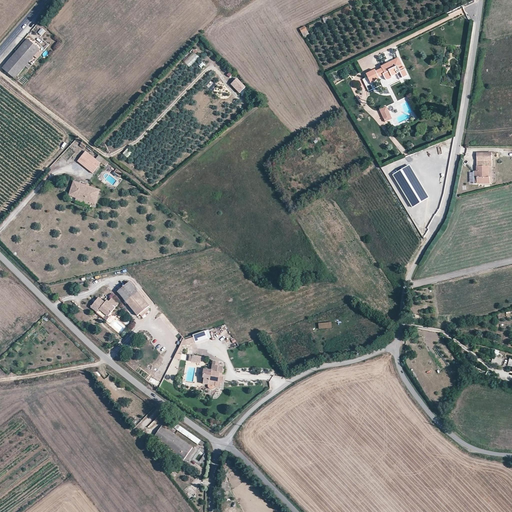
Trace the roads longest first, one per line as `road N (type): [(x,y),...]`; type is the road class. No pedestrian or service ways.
road 1 (unclassified): [(481,0),(449,192),(411,271),(395,347)]
road 2 (unclassified): [(219,441),(108,360),(0,255)]
road 3 (unclassified): [(395,347),(301,374),(219,441)]
road 4 (unclassified): [(395,347),(403,374),(441,424),(482,450),(511,454)]
road 5 (unknown): [(480,9),(393,44),(363,76)]
